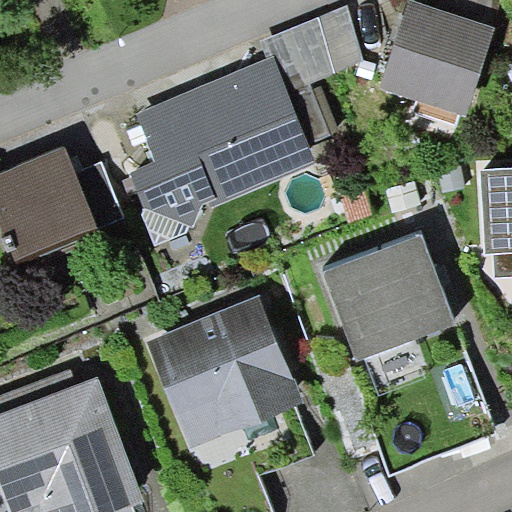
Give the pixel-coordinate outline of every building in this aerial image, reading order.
[(441,0),(439,9),(411,0),(408,0),(379,87),(417,100),(460,114),(467,117),(496,28),(493,27),(502,0),(441,0)] [(348,5),(320,16),(335,72),(364,60),(348,5)] [(273,57),(309,144),(342,132),(320,78),(335,72),(320,16),(260,40),(267,59),(273,57)] [(267,59),(138,113),(158,162),(131,172),(144,207),(189,226),(192,227),(200,207),(211,202),(214,207),(316,164),(309,144),(273,57),(267,59)] [(456,125),(460,114),(417,100),(413,111),(456,125)] [(64,146),(0,172),(0,222),(16,261),(98,227),(75,172),(64,146)] [(98,227),(125,216),(102,161),(75,172),(98,227)] [(511,167),(479,170),(484,256),(492,255),(494,278),(511,276),(511,167)] [(189,226),(144,207),(142,214),(156,246),(186,233),(189,226)] [(423,233),(323,271),(357,361),(457,324),(423,233)] [(259,295),(145,342),(191,451),(304,404),(259,295)] [(0,395),(0,413),(77,385),(71,369),(0,395)] [(0,413),(0,486),(9,511),(15,511),(41,502),(45,511),(112,511),(144,500),(99,377),(77,385),(0,413)] [(45,511),(41,502),(15,511),(45,511)]
